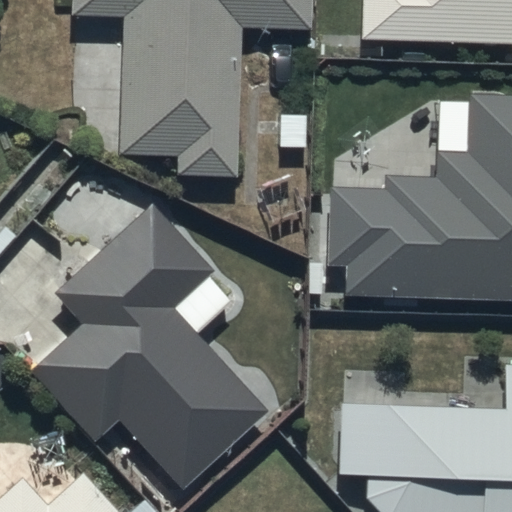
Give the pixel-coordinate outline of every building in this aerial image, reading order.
[(305,21),(305,0),(65,0),(66,8),(115,9),(113,146),(172,147),(172,167),(231,168),(235,21),(305,21)] [(511,0),(355,0),(355,31),(509,36),(509,48),(511,47),(511,0)] [(511,85),(462,85),(462,94),(432,94),(432,144),(428,144),(428,167),(379,167),(379,178),(322,178),(322,256),(338,256),(338,287),(368,287),(368,305),(399,305),(399,292),(511,292),(511,85)] [(207,259),(144,195),(48,284),(76,314),(22,362),(89,434),(112,410),(178,482),(263,401),(191,326),(225,292),(201,266),(207,259)] [(511,511),(511,355),(498,355),(498,395),(332,395),(332,464),(358,464),(358,489),(378,511),(511,511)] [(118,511),(76,464),(40,497),(15,471),(0,485),(0,511),(118,511)]
